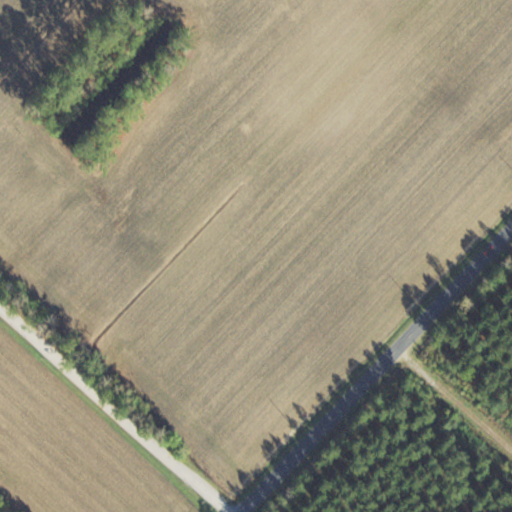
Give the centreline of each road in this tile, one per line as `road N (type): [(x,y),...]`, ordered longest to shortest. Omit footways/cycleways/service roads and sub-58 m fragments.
road 1 (tertiary): [(244,511),(511,228)]
road 2 (residential): [(226,511),(0,306)]
